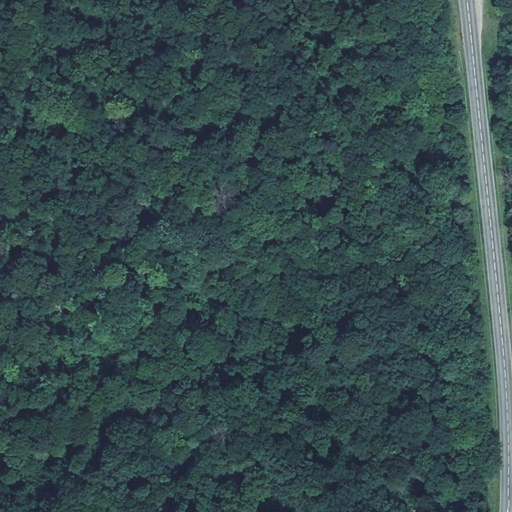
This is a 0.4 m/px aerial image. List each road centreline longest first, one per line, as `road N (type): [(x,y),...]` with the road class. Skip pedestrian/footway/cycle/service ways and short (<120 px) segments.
road 1 (track): [(0,453),(431,202),(447,214),(468,275),(485,511)]
road 2 (tertiary): [(466,0),(506,392),(507,511)]
road 3 (track): [(354,245),(432,304),(428,358),(390,511)]
